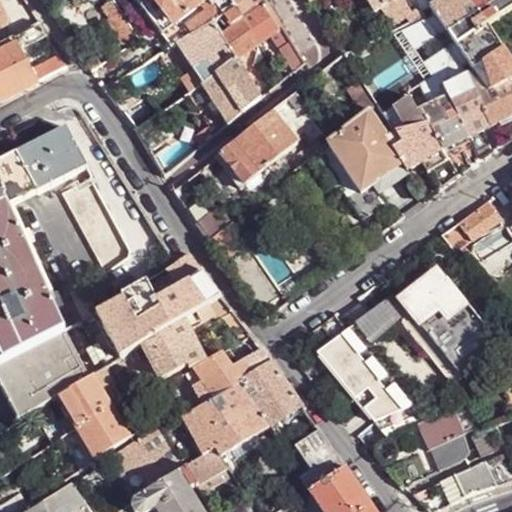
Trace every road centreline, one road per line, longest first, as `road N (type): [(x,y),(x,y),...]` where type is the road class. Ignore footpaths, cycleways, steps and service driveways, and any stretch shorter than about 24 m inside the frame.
road 1 (residential): [(265,345),(511,150)]
road 2 (residential): [(0,118),(70,81),(106,110),(156,194)]
road 3 (residential): [(265,345),(395,511)]
road 4 (residential): [(156,194),(265,345)]
road 5 (residential): [(156,194),(294,83)]
